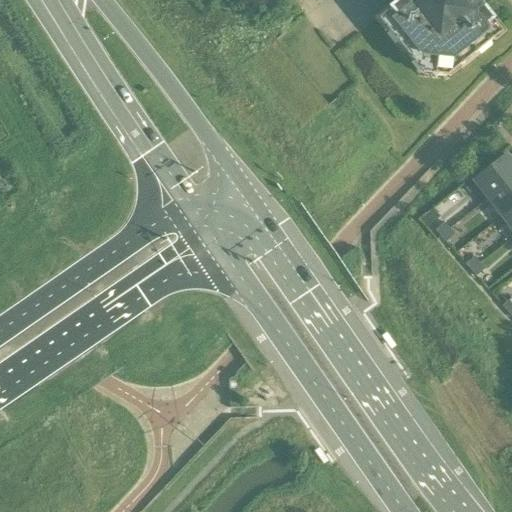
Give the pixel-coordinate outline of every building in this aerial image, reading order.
[(393,21),(384,28),(422,75),(447,77),(494,40),(487,31),(495,25),(475,0),(401,0),(386,13),(393,21)] [(248,63),(257,74),(285,51),(277,41),(286,34),(285,32),(248,63)] [(257,74),(265,85),(294,62),(285,51),(257,74)] [(265,85),(274,96),(303,73),(294,62),(265,85)] [(274,96),(283,107),(312,84),(303,73),(274,96)] [(283,107),(292,118),(321,95),(312,84),(283,107)] [(292,118),(301,129),(339,99),(338,98),(329,105),(321,95),(292,118)] [(474,181),(488,199),(511,180),(511,164),(506,156),(474,181)] [(511,180),(488,199),(502,217),(511,209),(511,180)] [(511,209),(502,217),(511,229),(511,209)] [(444,223),(435,231),(440,237),(449,229),(444,223)] [(449,229),(440,237),(446,243),(455,235),(449,229)] [(474,257),(465,265),(471,271),(480,263),(474,257)] [(480,263),(471,271),(476,277),(485,269),(480,263)] [(511,299),(502,307),(507,313),(511,308),(511,299)]
